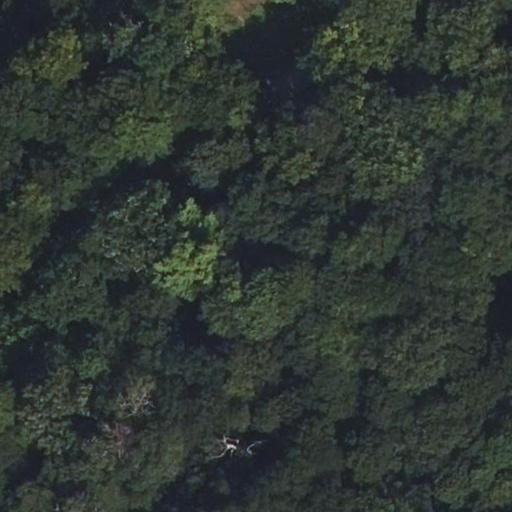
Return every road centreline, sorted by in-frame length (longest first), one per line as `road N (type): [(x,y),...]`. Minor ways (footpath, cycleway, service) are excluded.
road 1 (track): [(0,411),(462,0)]
road 2 (track): [(414,511),(511,337)]
